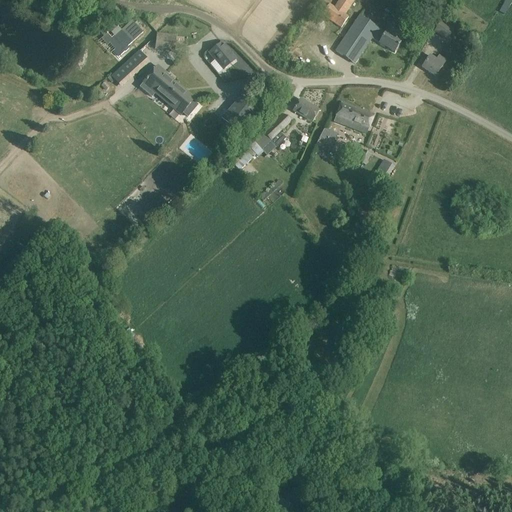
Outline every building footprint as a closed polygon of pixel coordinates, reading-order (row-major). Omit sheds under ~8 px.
[(339,0),(334,8),(329,5),(322,15),(341,28),(349,17),(345,14),(354,0),(339,0)] [(505,15),(511,2),(511,1),(510,0),(505,0),(499,11),(505,15)] [(337,49),(332,57),(351,70),(371,40),(395,53),(400,44),(401,42),(399,41),(403,34),(390,26),(385,33),(359,16),(337,49)] [(114,18),(99,31),(103,36),(101,39),(107,46),(109,44),(115,50),(113,52),(118,58),(133,44),(132,42),(143,32),(131,20),(123,27),(114,18)] [(454,29),(441,20),(434,32),(447,40),(454,29)] [(157,34),(156,42),(175,44),(176,36),(157,34)] [(223,43),(211,52),(224,69),(236,60),(223,43)] [(139,51),(111,77),(116,83),(144,57),(139,51)] [(429,56),(427,60),(422,68),(435,77),(446,61),(439,56),(436,60),(429,56)] [(166,74),(157,67),(139,88),(152,98),(158,91),(175,106),(172,109),(181,116),(183,113),(187,117),(197,106),(193,102),(195,100),(186,92),(185,94),(164,77),(166,74)] [(105,83),(101,86),(106,91),(110,88),(105,83)] [(241,97),(221,120),(240,136),(260,114),(241,97)] [(300,99),(293,111),(304,118),(299,126),(310,132),(315,122),(313,121),(319,111),(300,99)] [(341,103),(337,112),(334,123),(355,131),(366,135),(374,115),(341,103)] [(283,115),(264,133),(272,141),(291,123),(283,115)] [(230,127),(225,123),(221,128),(222,128),(221,130),(225,133),(226,132),(230,127)] [(325,128),(315,146),(328,153),(338,135),(325,128)] [(276,148),(263,133),(231,163),(239,171),(256,155),(257,156),(262,152),(267,157),(276,148)] [(363,151),(358,163),(365,166),(370,154),(363,151)] [(343,169),(357,164),(355,156),(341,161),(343,169)] [(370,182),(368,185),(379,192),(380,189),(394,167),(383,160),(370,182)] [(353,205),(368,200),(364,188),(349,193),(353,205)] [(353,207),(347,209),(350,218),(356,216),(357,220),(369,216),(370,219),(376,217),(375,214),(379,212),(375,199),(353,207)] [(391,266),(390,275),(409,276),(409,267),(391,266)]
